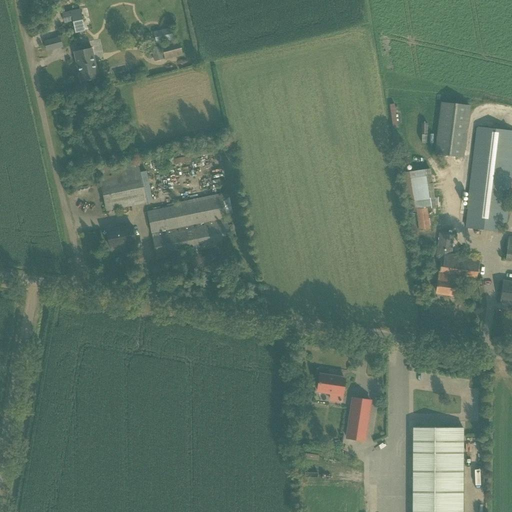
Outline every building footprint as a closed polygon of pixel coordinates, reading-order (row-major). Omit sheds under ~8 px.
[(71,12),(62,14),(64,23),(73,21),(76,33),(85,31),(80,9),(71,11),(71,12)] [(42,40),(43,51),(60,49),(59,38),(42,40)] [(187,41),(162,46),(165,60),(183,56),(182,54),(190,52),(187,41)] [(74,52),(81,83),(99,78),(92,48),(74,52)] [(435,155),(463,158),(469,106),(440,102),(435,155)] [(467,217),(465,228),(501,232),(502,223),(506,223),(511,174),(511,131),(477,127),(467,217)] [(99,173),(106,210),(146,202),(138,165),(99,173)] [(148,212),(157,259),(231,244),(230,240),(236,239),(233,224),(227,225),(225,215),(231,214),(228,199),(222,200),(221,194),(177,203),(178,206),(148,212)] [(428,209),(416,211),(419,231),(431,229),(428,209)] [(107,231),(110,249),(135,243),(132,226),(121,228),(122,231),(118,232),(117,229),(107,231)] [(439,232),(436,260),(441,261),(438,283),(436,293),(455,296),(458,276),(476,279),(477,269),(479,258),(452,254),(455,234),(439,232)] [(501,302),(511,303),(511,281),(504,280),(501,302)] [(423,293),(422,301),(433,302),(434,294),(433,294),(434,291),(429,290),(428,294),(423,293)] [(330,400),(341,402),(345,379),(320,375),(318,391),(331,394),(330,400)] [(346,438),(364,441),(370,401),(352,398),(346,438)] [(412,511),(462,511),(463,428),(413,428),(412,511)]
